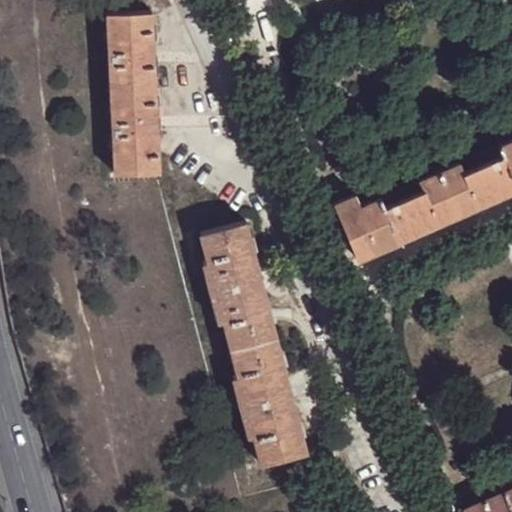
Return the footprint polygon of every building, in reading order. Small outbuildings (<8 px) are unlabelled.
[(108,14),(117,175),(162,173),(152,12),(108,14)] [(511,140),(497,147),(502,156),(463,173),(459,163),(417,182),(423,192),(384,208),(380,199),(359,207),(355,196),(332,206),(357,261),(511,192),(511,140)] [(248,413),(253,437),(261,465),(308,452),(248,221),(202,232),(209,262),(214,283),(217,297),(224,322),(237,376),(245,399),(248,413)] [(214,283),(209,262),(204,264),(210,284),(214,283)] [(220,322),(224,322),(217,297),(213,298),(220,322)] [(239,401),(245,399),(237,376),(232,378),(239,401)] [(248,438),(253,437),(248,413),(243,414),(248,438)] [(511,511),(511,491),(467,511),(466,511),(511,511)]
